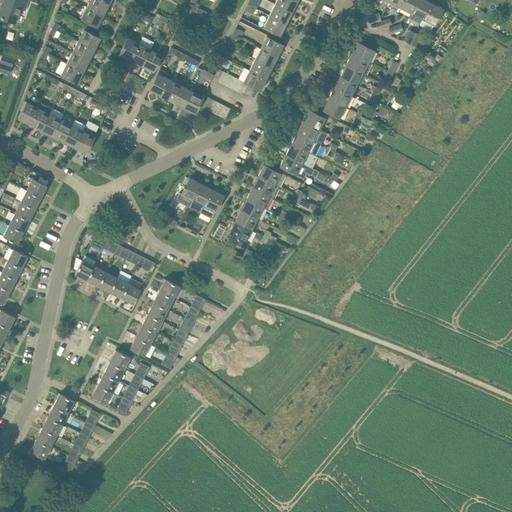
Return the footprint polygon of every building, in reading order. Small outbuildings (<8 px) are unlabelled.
[(27,1),(24,0),(3,0),(0,10),(0,17),(14,23),(20,8),(24,9),(27,1)] [(109,4),(100,0),(89,0),(86,7),(103,15),(109,4)] [(276,0),(275,4),(291,12),(297,1),(295,0),(276,0)] [(417,0),(403,0),(400,7),(411,13),(417,0)] [(431,2),(426,0),(417,0),(411,13),(408,18),(420,24),(431,2)] [(442,8),(431,2),(420,24),(430,30),(433,24),(434,25),(442,8)] [(252,14),(255,8),(247,4),(244,9),(252,14)] [(286,23),(291,12),(275,4),(269,15),(286,23)] [(103,15),(86,7),(80,18),(97,27),(103,15)] [(208,12),(198,7),(196,12),(205,17),(208,12)] [(378,12),(367,16),(369,22),(380,18),(378,12)] [(286,23),(269,15),(263,26),(280,35),(286,23)] [(166,18),(164,22),(175,28),(177,23),(166,18)] [(389,18),(378,22),(380,28),(391,24),(389,18)] [(401,24),(389,28),(391,33),(402,29),(401,24)] [(78,41),(94,49),(100,37),(83,29),(78,41)] [(410,30),(404,40),(410,43),(415,32),(410,30)] [(415,46),(420,35),(415,32),(410,43),(415,46)] [(261,47),(277,56),(283,44),(266,36),(261,47)] [(119,54),(130,60),(139,43),(127,37),(119,54)] [(94,49),(78,41),(72,52),(89,60),(94,49)] [(351,53),(368,61),(374,50),(357,41),(351,53)] [(150,49),(139,43),(130,60),(142,65),(150,49)] [(271,67),(277,56),(261,47),(255,59),(271,67)] [(162,55),(150,49),(142,65),(153,71),(162,55)] [(89,60),(72,52),(66,63),(83,71),(89,60)] [(372,63),(368,61),(351,53),(346,64),(362,72),(366,65),(370,67),(372,63)] [(13,59),(2,55),(0,61),(0,70),(8,74),(13,59)] [(266,78),(271,67),(255,59),(249,70),(266,78)] [(388,68),(394,71),(398,63),(392,60),(388,68)] [(77,83),(83,71),(66,63),(60,75),(77,83)] [(362,72),(346,64),(340,75),(356,84),(362,72)] [(149,89),(160,95),(169,79),(163,76),(166,71),(160,68),(149,89)] [(394,71),(388,68),(384,76),(390,78),(394,71)] [(260,90),(266,78),(249,70),(243,81),(255,87),(260,90)] [(249,97),(255,87),(243,81),(222,71),(217,81),(249,97)] [(356,84),(340,75),(334,86),(351,95),(356,84)] [(180,84),(169,79),(160,95),(172,101),(180,84)] [(191,90),(180,84),(172,101),(183,107),(191,90)] [(351,95),(334,86),(328,98),(345,106),(351,95)] [(198,105),(203,96),(191,90),(183,107),(194,113),(198,105)] [(203,96),(198,105),(225,119),(230,108),(204,94),(203,96)] [(339,118),(345,106),(328,98),(323,109),(339,118)] [(106,104),(98,100),(94,107),(97,109),(98,108),(103,110),(106,104)] [(18,118),(29,124),(38,107),(26,101),(18,118)] [(29,124),(40,129),(49,113),(52,107),(41,102),(38,107),(29,124)] [(308,109),(302,120),(319,129),(325,117),(308,109)] [(52,135),(60,119),(49,113),(40,129),(52,135)] [(63,141),(71,124),(60,119),(52,135),(63,141)] [(319,129),(302,120),(297,131),(320,144),(326,132),(319,129)] [(74,147),(83,130),(71,124),(63,141),(74,147)] [(85,126),(83,130),(74,147),(86,152),(96,131),(85,126)] [(320,144),(297,131),(291,143),(308,151),(315,155),(320,144)] [(285,154),(302,162),(308,151),(291,143),(285,154)] [(296,174),(302,162),(285,154),(280,165),(296,174)] [(258,176),(274,184),(279,187),(286,174),(280,171),(279,172),(263,164),(258,176)] [(4,178),(8,180),(12,173),(8,170),(4,178)] [(252,187),(273,197),(274,198),(279,187),(274,184),(258,176),(252,187)] [(192,199),(201,183),(189,177),(185,185),(184,185),(183,186),(184,187),(181,194),(192,199)] [(8,180),(4,178),(0,185),(0,186),(4,188),(8,180)] [(26,190),(40,197),(46,185),(32,178),(26,190)] [(201,183),(192,199),(203,205),(212,189),(201,183)] [(273,197),(252,187),(246,198),(263,206),(267,209),(273,197)] [(212,189),(203,205),(199,212),(211,218),(223,194),(212,189)] [(35,208),(40,197),(26,190),(20,201),(35,208)] [(257,218),(263,206),(246,198),(240,209),(257,218)] [(15,212),(29,220),(35,208),(20,201),(15,212)] [(251,229),(257,218),(240,209),(235,220),(251,229)] [(29,220),(15,212),(9,224),(23,231),(29,220)] [(245,240),(251,229),(235,220),(229,232),(238,237),(235,243),(245,248),(249,242),(245,240)] [(23,231),(9,224),(3,235),(17,243),(23,231)] [(101,251),(103,247),(107,239),(95,233),(89,245),(101,251)] [(107,239),(103,247),(114,253),(118,244),(107,239)] [(125,259),(130,250),(118,244),(114,253),(125,259)] [(13,248),(7,260),(21,267),(27,256),(13,248)] [(246,248),(242,254),(254,261),(257,255),(246,248)] [(137,265),(141,256),(130,250),(125,259),(137,265)] [(141,256),(137,265),(152,272),(157,264),(141,256)] [(75,274),(86,279),(93,265),(82,259),(75,274)] [(21,267),(7,260),(1,271),(15,279),(21,267)] [(105,271),(93,265),(86,279),(98,285),(105,271)] [(1,271),(0,273),(0,285),(10,290),(15,279),(1,271)] [(116,277),(105,271),(98,285),(109,291),(116,277)] [(128,283),(116,277),(109,291),(121,297),(128,283)] [(165,278),(159,290),(173,297),(179,286),(165,278)] [(139,288),(128,283),(121,297),(132,303),(139,288)] [(10,290),(0,285),(0,299),(4,302),(10,290)] [(173,297),(159,290),(153,301),(167,309),(173,297)] [(196,294),(193,300),(202,305),(205,299),(196,294)] [(167,309),(153,301),(147,313),(162,320),(167,309)] [(199,310),(190,306),(187,312),(196,316),(199,310)] [(0,309),(0,323),(8,328),(14,316),(0,309)] [(162,320),(147,313),(142,324),(156,331),(162,320)] [(193,322),(184,317),(181,323),(190,328),(193,322)] [(8,328),(0,323),(0,337),(3,339),(8,328)] [(156,331),(142,324),(136,336),(150,343),(156,331)] [(187,333),(178,329),(175,334),(184,339),(187,333)] [(150,343),(136,336),(130,347),(144,355),(150,343)] [(181,345),(173,340),(170,346),(178,350),(181,345)] [(115,349),(109,361),(124,368),(130,356),(115,349)] [(176,356),(167,351),(164,357),(173,362),(176,356)] [(124,368),(109,361),(104,372),(118,380),(124,368)] [(140,362),(137,368),(146,372),(149,366),(140,362)] [(98,384),(112,391),(118,380),(104,372),(98,384)] [(140,384),(143,378),(134,374),(131,379),(140,384)] [(112,391),(98,384),(92,395),(106,403),(112,391)] [(134,395),(137,389),(128,385),(125,391),(134,395)] [(53,404),(68,412),(74,400),(59,393),(53,404)] [(129,407),(131,401),(122,396),(119,402),(129,407)] [(68,412),(53,404),(48,416),(62,423),(68,412)] [(91,409),(88,415),(98,419),(101,413),(91,409)] [(62,423),(48,416),(42,427),(56,434),(62,423)] [(94,425),(85,421),(82,426),(92,431),(94,425)] [(56,434),(42,427),(36,438),(50,446),(56,434)] [(89,437),(80,432),(77,438),(86,442),(89,437)] [(50,446),(36,438),(30,450),(44,457),(50,446)] [(83,448),(74,443),(71,449),(80,454),(83,448)] [(77,459),(68,455),(65,461),(74,465),(77,459)]
